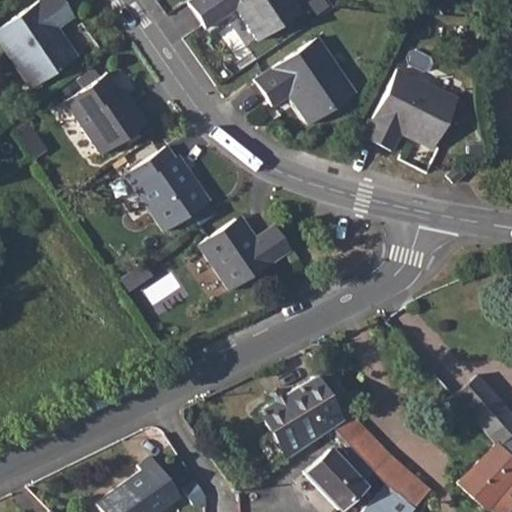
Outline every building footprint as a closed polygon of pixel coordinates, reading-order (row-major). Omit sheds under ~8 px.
[(39,0),(0,27),(0,42),(13,61),(20,57),(38,82),(75,57),(55,27),(72,16),(61,0),(39,0)] [(293,0),(187,0),(188,0),(205,24),(235,4),(258,37),(299,8),(293,0)] [(317,33),(276,61),(294,87),(289,91),(310,120),(348,93),(331,69),(338,64),(317,33)] [(20,57),(13,61),(31,87),(38,82),(20,57)] [(294,87),(276,61),(255,76),(274,102),(289,91),(294,87)] [(338,64),(331,69),(348,93),(355,89),(338,64)] [(394,66),(361,134),(389,147),(398,129),(431,145),(451,102),(424,89),(427,81),(394,66)] [(128,102),(118,89),(107,72),(65,100),(101,153),(145,122),(131,100),(128,102)] [(188,177),(174,156),(166,144),(126,171),(166,227),(209,198),(193,174),(188,177)] [(458,163),(450,172),(456,179),(465,170),(458,163)] [(254,237),(239,215),(201,241),(233,288),(294,246),(277,222),(258,234),(254,237)] [(388,388),(371,349),(361,353),(378,392),(388,388)] [(511,418),(473,374),(449,395),(456,403),(472,421),(485,437),(493,444),(494,442),(511,423),(511,418)] [(270,401),(254,410),(267,431),(284,459),(330,428),(348,415),(349,415),(342,400),(330,408),(323,396),(311,376),(296,386),(279,395),(277,393),(268,398),(270,401)] [(456,403),(449,395),(441,402),(448,410),(456,403)] [(348,415),(330,428),(338,437),(355,454),(370,437),(348,415)] [(511,423),(494,442),(511,458),(511,423)] [(370,437),(355,454),(370,469),(385,452),(370,437)] [(511,458),(494,442),(493,444),(454,483),(483,508),(487,503),(511,474),(511,458)] [(327,447),(301,472),(336,509),(362,483),(327,447)] [(370,469),(369,470),(372,473),(393,491),(411,507),(427,488),(385,452),(370,469)] [(138,470),(92,503),(99,511),(150,511),(175,494),(147,456),(134,465),(138,470)] [(511,474),(487,503),(496,511),(511,493),(511,485),(511,484),(511,482),(511,474)] [(393,491),(374,511),(406,511),(411,507),(393,491)]
